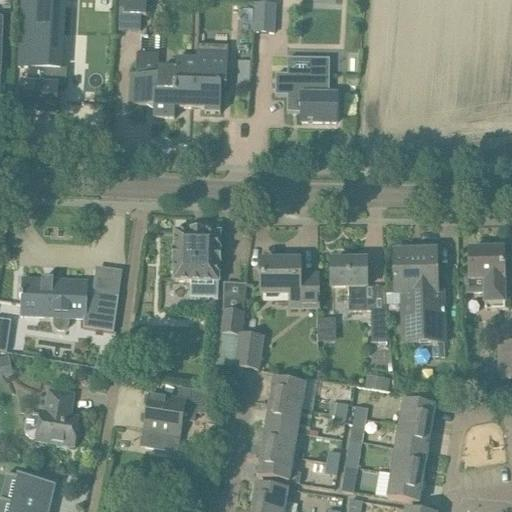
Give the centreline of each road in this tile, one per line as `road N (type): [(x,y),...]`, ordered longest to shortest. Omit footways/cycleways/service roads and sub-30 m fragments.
road 1 (tertiary): [(511,195),(137,187)]
road 2 (residential): [(96,511),(137,187)]
road 3 (residential): [(511,445),(510,419),(467,417),(455,511)]
road 4 (tertiary): [(137,187),(0,180)]
road 5 (residential): [(249,378),(227,511)]
